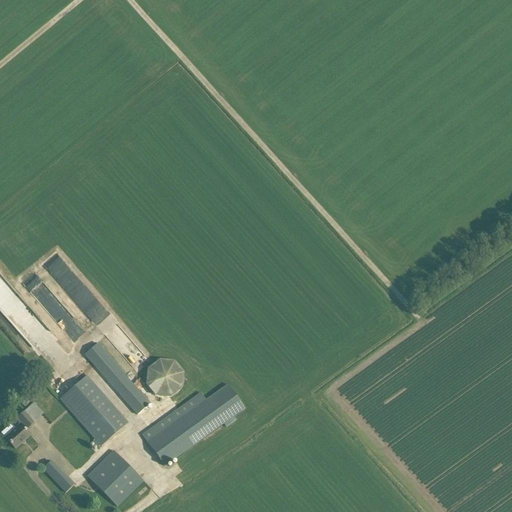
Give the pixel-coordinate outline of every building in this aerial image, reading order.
[(0,283),(3,288),(8,284),(0,274),(0,283)] [(23,286),(56,322),(67,311),(35,275),(23,286)] [(79,303),(72,294),(71,295),(84,313),(97,304),(86,288),(80,292),(85,298),(79,303)] [(98,344),(85,355),(137,415),(149,404),(150,403),(98,344)] [(156,396),(171,398),(182,388),(184,373),(174,361),(160,360),(148,369),(146,385),(156,396)] [(85,375),(59,398),(96,441),(93,443),(98,448),(100,446),(127,424),(85,375)] [(202,393),(163,420),(142,435),(164,466),(223,423),(225,427),(232,422),(229,418),(244,408),(227,385),(206,400),(202,393)] [(33,423),(26,415),(23,412),(17,418),(22,423),(5,438),(15,449),(30,435),(25,430),(27,428),(33,423)] [(87,477),(117,507),(143,482),(113,452),(87,477)] [(43,469),(66,493),(75,485),(52,461),(43,469)]
